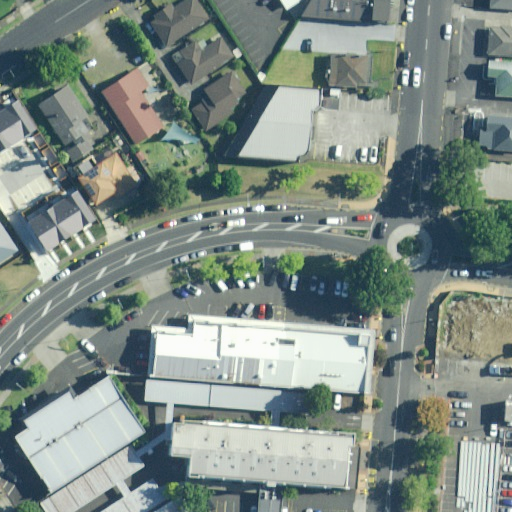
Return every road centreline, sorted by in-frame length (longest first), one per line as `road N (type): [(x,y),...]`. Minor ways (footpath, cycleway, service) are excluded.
road 1 (secondary): [(0,349),(61,295),(173,240),(270,224),(373,233)]
road 2 (tertiary): [(386,511),(404,280)]
road 3 (tertiary): [(412,207),(430,0)]
